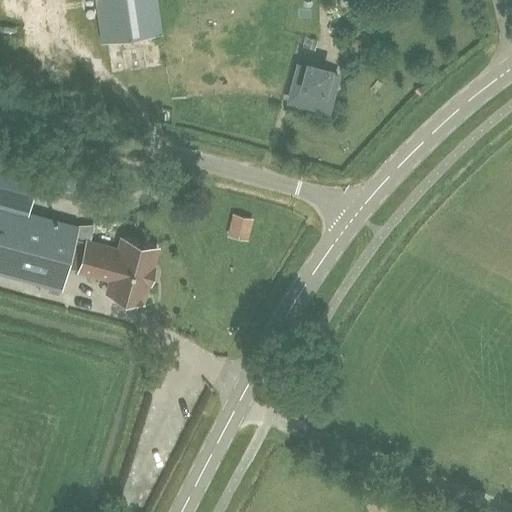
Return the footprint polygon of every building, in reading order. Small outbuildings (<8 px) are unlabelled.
[(95,0),(101,41),(161,32),(156,0),(95,0)] [(291,99),(327,108),(337,72),(301,63),(291,99)] [(26,152),(28,144),(18,141),(16,149),(26,152)] [(0,270),(60,287),(65,268),(111,281),(108,292),(143,301),(157,247),(122,238),(119,250),(86,241),(85,245),(72,241),(77,226),(0,205),(0,270)] [(255,240),(260,219),(247,216),(242,237),(255,240)]
